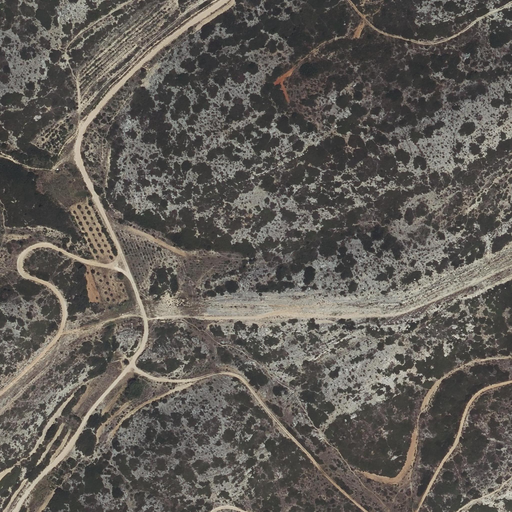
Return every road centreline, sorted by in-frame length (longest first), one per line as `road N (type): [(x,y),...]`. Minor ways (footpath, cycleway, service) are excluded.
road 1 (track): [(224,0),(146,56),(76,140),(146,331),(12,511)]
road 2 (track): [(0,393),(60,335),(63,302),(54,287),(22,270),(22,253),(47,245),(127,270)]
road 3 (track): [(416,511),(474,396),(511,380)]
